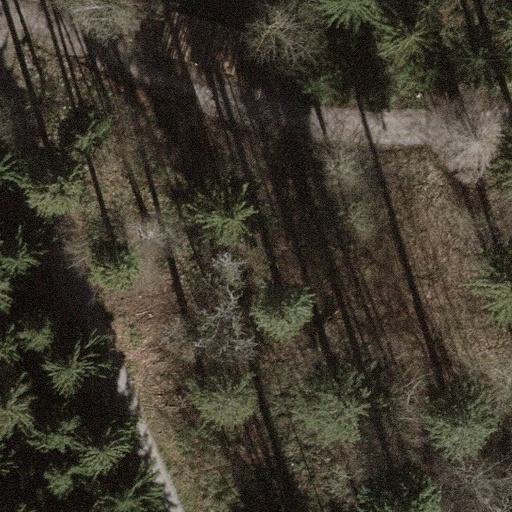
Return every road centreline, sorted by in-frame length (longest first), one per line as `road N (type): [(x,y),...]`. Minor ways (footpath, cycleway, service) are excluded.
road 1 (track): [(1,0),(98,61),(388,122),(511,109)]
road 2 (track): [(0,134),(69,260),(167,511)]
